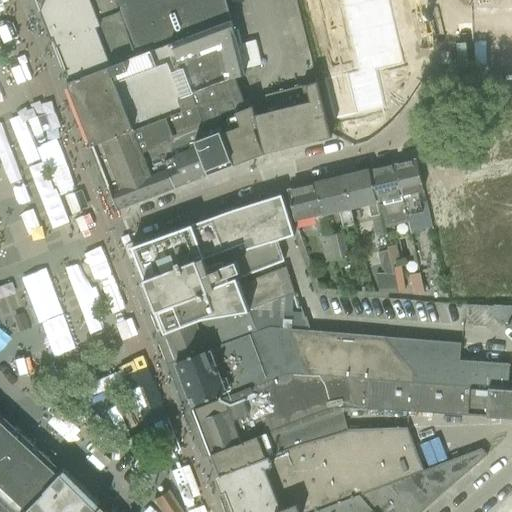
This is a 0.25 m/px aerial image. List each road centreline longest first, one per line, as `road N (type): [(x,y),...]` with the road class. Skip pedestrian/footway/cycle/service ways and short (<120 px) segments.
road 1 (residential): [(98,237),(274,170),(393,142),(438,89)]
road 2 (residential): [(98,237),(201,511)]
road 3 (residential): [(7,0),(98,237)]
road 4 (residential): [(0,397),(125,511)]
